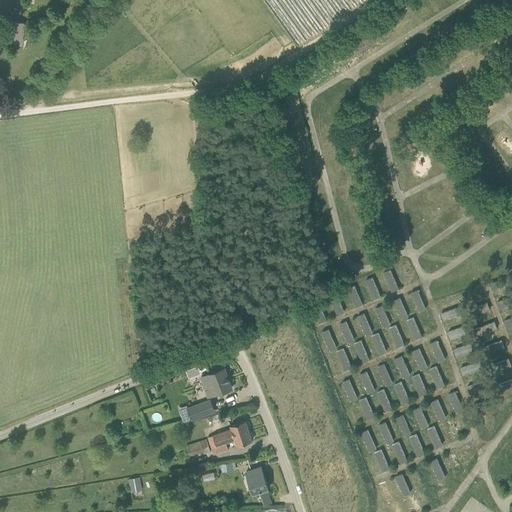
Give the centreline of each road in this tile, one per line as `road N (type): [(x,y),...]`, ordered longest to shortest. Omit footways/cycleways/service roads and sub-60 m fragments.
road 1 (unclassified): [(298,511),(245,370),(215,351),(0,436)]
road 2 (track): [(384,0),(223,94),(0,117)]
